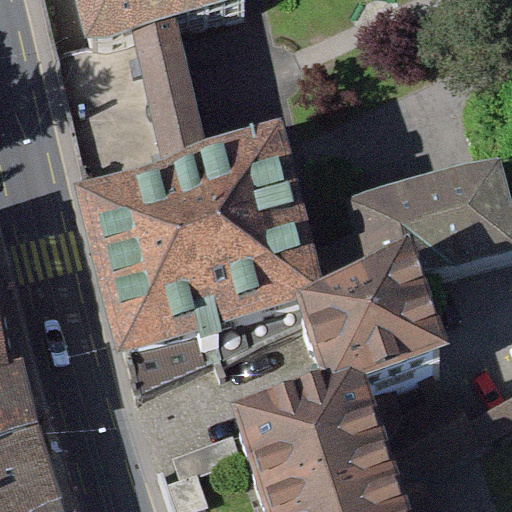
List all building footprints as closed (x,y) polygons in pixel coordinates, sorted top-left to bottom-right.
[(68,0),(84,60),(177,34),(255,18),(251,0),(68,0)] [(84,60),(60,66),(132,381),(298,327),(429,285),(511,259),(511,222),(499,175),(344,216),(353,247),(307,264),(275,148),(209,166),(177,34),(84,60)] [(429,285),(298,327),(310,362),(328,419),(384,401),(459,377),(443,327),(429,285)] [(0,511),(63,511),(0,287),(0,511)] [(465,423),(452,400),(392,426),(413,490),(483,455),(479,451),(465,423)] [(392,426),(384,401),(328,419),(246,447),(267,511),(420,511),(413,490),(392,426)] [(173,464),(181,487),(197,481),(240,466),(233,444),(173,464)] [(166,491),(172,511),(207,511),(197,481),(181,487),(166,491)]
